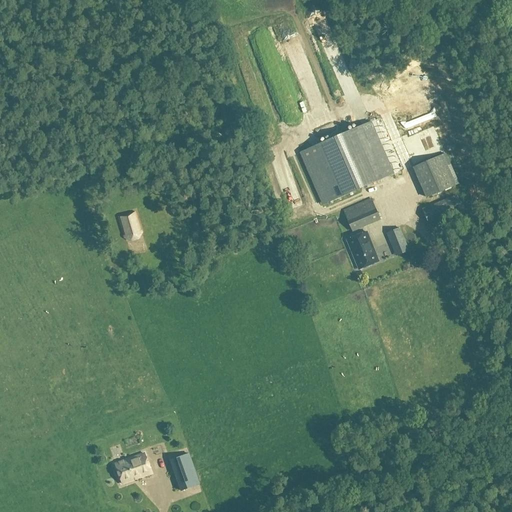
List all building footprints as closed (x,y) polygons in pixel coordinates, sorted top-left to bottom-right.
[(284,26),(276,30),(286,50),(303,41),(296,27),(287,32),(284,26)] [(324,40),(328,49),(334,47),(329,37),(324,40)] [(355,78),(344,83),(358,118),(369,114),(355,78)] [(291,99),(282,104),(290,118),(299,113),(291,99)] [(380,118),(338,136),(302,152),(325,204),(402,170),(380,118)] [(459,183),(448,157),(446,153),(414,167),(427,197),(459,183)] [(285,192),(294,214),(307,210),(301,193),(293,196),(290,190),(285,192)] [(457,196),(423,209),(430,225),(463,212),(457,196)] [(371,199),(344,211),(353,232),(380,220),(371,199)] [(142,233),(135,211),(117,217),(124,239),(130,242),(139,239),(142,233)] [(448,233),(443,222),(436,225),(441,236),(448,233)] [(409,251),(400,228),(387,233),(396,256),(409,251)] [(379,261),(367,232),(347,240),(359,269),(379,261)] [(151,473),(144,453),(115,464),(121,484),(151,473)] [(169,460),(180,491),(199,484),(188,454),(169,460)]
